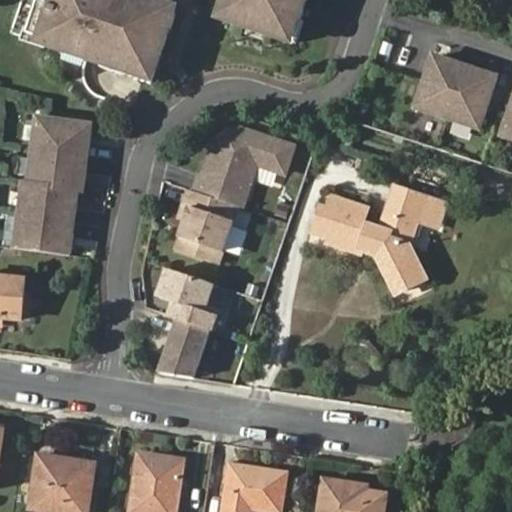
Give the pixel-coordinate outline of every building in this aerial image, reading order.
[(178,10),(149,0),(22,0),(11,33),(62,51),(61,54),(152,87),(178,10)] [(222,0),(215,19),(287,46),(303,0),(222,0)] [(480,128),(498,75),(435,54),(417,107),(480,128)] [(86,160),(90,127),(50,122),(35,119),(31,153),(86,160)] [(245,211),(260,167),(288,177),(297,150),(242,131),(237,146),(233,148),(219,142),(206,180),(203,178),(197,195),(240,210),(245,211)] [(237,146),(242,131),(219,142),(233,148),(237,146)] [(83,191),(86,160),(31,153),(28,185),(78,190),(83,191)] [(74,222),(78,190),(28,185),(23,184),(19,216),(74,222)] [(221,267),(240,210),(197,195),(191,193),(186,209),(192,211),(189,222),(178,253),(221,267)] [(422,223),(430,203),(399,193),(387,231),(367,224),(372,209),(336,197),(332,209),(326,206),(318,232),(335,238),(333,243),(375,257),(377,253),(386,256),(396,275),(400,275),(408,292),(430,281),(414,246),(422,223)] [(439,207),(430,203),(422,223),(433,227),(439,207)] [(189,222),(192,211),(186,209),(182,220),(189,222)] [(69,256),(74,222),(19,216),(15,249),(69,256)] [(208,308),(215,288),(169,272),(159,300),(175,306),(171,318),(172,318),(171,320),(178,322),(211,333),(214,334),(221,312),(208,308)] [(0,277),(0,317),(5,318),(26,321),(30,282),(0,277)] [(161,375),(196,380),(211,333),(178,322),(161,375)] [(129,511),(175,511),(183,461),(139,455),(129,511)] [(75,461),(74,468),(39,462),(32,510),(49,511),(89,511),(96,464),(75,461)] [(223,511),(252,511),(253,511),(256,511),(280,511),(287,475),(231,467),(223,511)] [(417,491),(419,479),(406,478),(405,489),(417,491)] [(319,511),(385,511),(387,497),(342,489),(343,482),(325,480),(319,511)]
